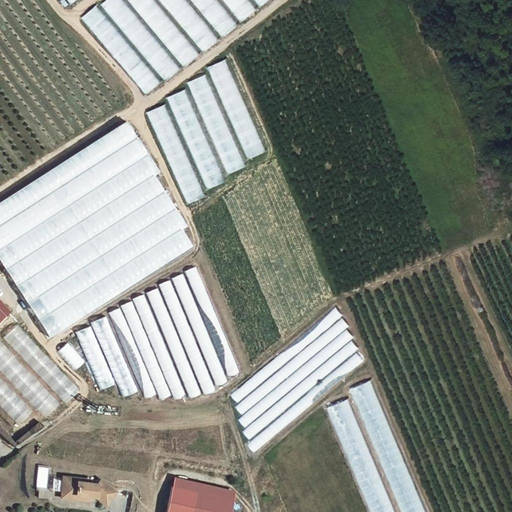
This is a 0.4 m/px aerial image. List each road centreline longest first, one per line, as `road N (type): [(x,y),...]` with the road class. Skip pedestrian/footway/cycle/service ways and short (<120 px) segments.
road 1 (track): [(282,0),(138,109),(192,227),(192,252),(47,345),(21,312)]
road 2 (track): [(51,0),(135,89),(138,109),(0,193)]
road 3 (track): [(185,212),(270,155),(223,45)]
road 4 (track): [(47,345),(83,393),(6,455)]
